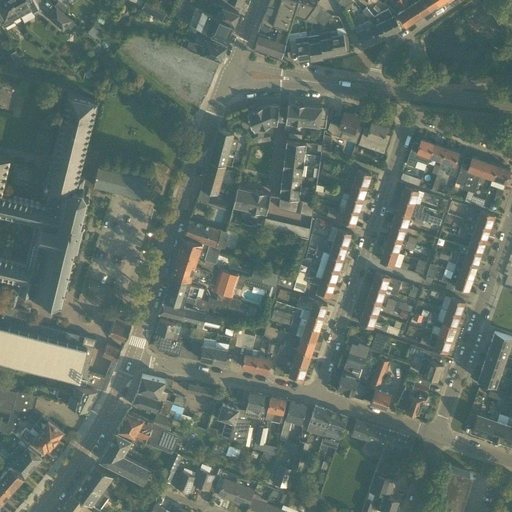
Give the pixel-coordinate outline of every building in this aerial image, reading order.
[(0,11),(0,20),(2,24),(12,19),(11,14),(17,11),(11,0),(0,0),(0,8),(1,11),(0,11)] [(11,0),(17,11),(21,17),(38,7),(34,0),(11,0)] [(56,6),(62,11),(67,6),(59,0),(58,0),(54,5),(56,6)] [(180,9),(184,0),(177,0),(174,6),(180,9)] [(253,46),(281,56),(285,43),(294,15),(306,18),(315,6),(297,0),(268,0),(266,6),(267,6),(267,5),(273,7),(271,14),(265,12),(264,11),(263,14),(261,20),(260,22),(256,34),(253,46)] [(405,26),(414,20),(400,0),(395,0),(402,10),(397,13),(405,26)] [(400,0),(414,20),(421,15),(413,2),(411,0),(400,0)] [(421,15),(430,9),(423,0),(416,0),(413,2),(421,15)] [(423,0),(430,9),(438,4),(435,0),(423,0)] [(511,0),(497,0),(490,5),(502,26),(505,25),(507,27),(506,28),(507,37),(511,35),(511,0)] [(218,17),(234,24),(239,13),(214,2),(212,8),(219,10),(220,11),(218,17)] [(151,3),(147,12),(150,13),(163,20),(167,12),(159,7),(151,3)] [(321,8),(316,4),(315,6),(306,18),(304,20),(317,23),(317,20),(314,18),(321,8)] [(196,5),(189,22),(227,43),(234,24),(218,17),(196,5)] [(56,6),(47,16),(63,30),(72,20),(62,11),(56,6)] [(375,24),(381,37),(391,33),(384,16),(382,17),(380,13),(374,16),(366,7),(362,10),(374,24),(375,24)] [(317,20),(319,22),(326,12),(321,8),(314,18),(317,20)] [(395,15),(392,16),(388,8),(380,13),(382,17),(384,16),(391,33),(401,29),(395,15)] [(332,16),(326,12),(319,22),(324,25),(332,16)] [(375,24),(374,24),(356,32),(362,46),(381,37),(375,24)] [(87,32),(97,40),(102,34),(92,26),(87,32)] [(334,51),(349,49),(346,32),(343,26),(336,28),(337,30),(330,31),(334,51)] [(334,53),(334,51),(330,31),(318,33),(319,34),(322,55),(334,53)] [(225,45),(197,34),(194,40),(184,37),(181,45),(220,60),(221,60),(220,59),(222,55),(222,54),(224,50),(225,46),(225,45)] [(310,57),(310,59),(323,57),(322,55),(319,34),(307,36),(310,57)] [(307,36),(295,38),(295,39),(289,40),(291,52),(297,51),(298,59),(310,57),(307,36)] [(16,50),(11,53),(14,59),(22,61),(16,50)] [(75,256),(75,254),(72,254),(74,247),(77,247),(80,234),(82,235),(83,233),(80,233),(82,225),(84,226),(85,224),(82,223),(84,216),(85,217),(85,215),(84,214),(86,207),(87,208),(88,206),(86,206),(88,197),(90,197),(90,195),(89,195),(90,191),(88,188),(85,187),(83,186),(85,177),(79,176),(80,167),(84,151),(87,152),(90,141),(87,141),(97,100),(68,92),(66,99),(63,98),(61,103),(58,114),(62,115),(52,155),(47,154),(47,155),(46,161),(50,162),(50,165),(46,164),(41,185),(40,185),(39,190),(38,189),(38,191),(44,193),(42,199),(35,197),(34,200),(11,195),(12,192),(9,192),(9,194),(1,192),(3,184),(6,184),(9,183),(10,180),(8,179),(7,178),(6,177),(5,177),(10,157),(0,154),(0,275),(13,279),(10,292),(14,293),(14,294),(16,296),(17,296),(17,294),(19,294),(20,291),(28,293),(29,294),(31,293),(40,296),(39,298),(41,299),(42,296),(59,300),(59,303),(61,303),(61,299),(63,291),(66,292),(66,290),(64,289),(65,282),(68,283),(69,281),(66,280),(67,273),(70,274),(71,272),(68,271),(70,264),(72,265),(73,263),(70,263),(72,256),(75,256)] [(167,103),(159,97),(156,101),(164,107),(167,103)] [(288,102),(286,119),(285,121),(291,122),(297,123),(299,103),(294,103),(288,102)] [(262,106),(257,108),(265,126),(270,124),(272,123),(277,123),(279,105),(269,103),(262,106)] [(304,104),(299,103),(297,123),(302,124),(302,123),(308,124),(310,105),(304,104)] [(316,106),(310,105),(308,124),(313,125),(325,127),(328,107),(316,105),(316,106)] [(265,126),(257,108),(253,109),(253,110),(247,112),(248,116),(248,117),(252,126),(254,130),(259,128),(260,128),(265,126)] [(359,116),(344,111),(340,124),(330,120),(326,131),(356,142),(361,126),(357,124),(359,116)] [(387,126),(372,121),(369,129),(364,127),(358,142),(371,146),(372,144),(385,148),(390,136),(384,134),(387,126)] [(233,131),(227,129),(218,127),(212,148),(228,151),(229,148),(236,150),(238,139),(232,137),(233,131)] [(324,135),(323,140),(328,142),(331,143),(332,137),(328,136),(324,135)] [(429,156),(433,142),(421,138),(416,151),(429,156)] [(285,151),(304,153),(305,148),(306,142),(286,139),(285,145),(286,145),(285,151)] [(433,142),(429,156),(441,160),(446,147),(433,142)] [(455,175),(457,169),(460,159),(456,158),(459,151),(446,147),(441,160),(451,163),(448,173),(455,175)] [(232,165),(236,150),(229,148),(228,151),(212,148),(209,160),(225,163),(232,165)] [(283,162),(303,164),(304,159),(303,159),(304,153),(285,151),(284,157),(283,162)] [(423,169),(426,161),(407,155),(405,162),(423,169)] [(474,190),(475,187),(485,160),(472,156),(467,168),(461,166),(456,181),(463,183),(464,180),(470,182),(468,190),(473,192),(474,190)] [(209,160),(207,166),(201,187),(217,191),(230,195),(235,196),(236,190),(219,185),(225,163),(209,160)] [(485,175),(493,178),(497,164),(485,160),(475,187),(480,189),(483,181),(485,175)] [(303,164),(283,162),(282,167),(283,167),(282,173),(301,175),(302,170),(303,164)] [(125,192),(143,197),(143,198),(149,177),(148,176),(148,177),(129,173),(129,172),(123,170),(123,171),(99,165),(99,164),(98,164),(96,171),(94,179),(93,185),(94,185),(118,191),(118,193),(124,194),(125,192)] [(352,167),(344,164),(341,170),(350,173),(352,167)] [(431,172),(436,174),(439,166),(434,164),(431,172)] [(510,169),(497,164),(493,178),(505,182),(510,169)] [(439,166),(436,174),(442,176),(445,168),(439,166)] [(361,170),(358,169),(353,182),(367,186),(371,173),(361,170)] [(301,175),(282,173),(282,179),(281,179),(280,184),(300,187),(301,181),(300,181),(301,175)] [(362,198),(367,186),(353,182),(349,194),(362,198)] [(280,196),(287,197),(292,197),(298,198),(299,192),(300,192),(300,187),(280,184),(280,189),(279,196),(280,196)] [(337,184),(335,189),(343,192),(345,187),(337,184)] [(414,202),(416,194),(422,196),(422,197),(430,200),(432,194),(424,191),(405,185),(401,197),(414,202)] [(238,206),(244,207),(248,189),(242,188),(242,187),(237,186),(236,190),(235,196),(233,206),(238,207),(238,206)] [(495,194),(500,196),(503,188),(497,186),(495,194)] [(201,187),(196,198),(232,210),(233,206),(235,196),(230,195),(217,191),(201,187)] [(255,210),(259,191),(254,190),(248,189),(244,207),(249,209),(255,210)] [(343,192),(335,189),(333,195),(342,197),(343,192)] [(264,192),(259,191),(255,210),(260,212),(260,211),(266,212),(270,194),(264,192)] [(349,194),(345,207),(358,211),(362,198),(349,194)] [(287,197),(280,196),(278,208),(284,209),(287,197)] [(472,196),(470,202),(482,206),(484,200),(472,196)] [(292,197),(290,211),(295,212),(297,199),(298,199),(298,198),(292,197)] [(410,215),(415,217),(423,219),(425,214),(417,211),(419,204),(414,202),(401,197),(396,210),(410,215)] [(467,204),(465,211),(473,213),(475,207),(467,204)] [(354,224),(358,211),(345,207),(341,219),(354,224)] [(328,209),(327,215),(335,217),(337,212),(328,209)] [(396,210),(392,223),(405,227),(410,215),(396,210)] [(476,222),(490,227),(494,214),(481,210),(476,222)] [(221,229),(188,218),(183,234),(221,246),(222,246),(223,246),(224,245),(225,244),(228,234),(228,233),(227,232),(226,231),(221,229)] [(271,220),(269,230),(307,234),(308,225),(271,220)] [(476,222),(472,235),(485,239),(490,227),(476,222)] [(332,226),(324,223),(322,229),(330,231),(332,226)] [(405,227),(392,223),(388,235),(401,240),(405,227)] [(458,230),(467,233),(468,228),(460,225),(458,230)] [(338,228),(333,240),(347,245),(351,232),(338,228)] [(465,238),(467,233),(458,230),(456,235),(465,238)] [(220,248),(183,235),(180,246),(191,249),(189,254),(197,256),(198,254),(204,256),(204,259),(215,263),(220,248)] [(388,235),(384,248),(397,252),(401,240),(388,235)] [(481,252),(485,239),(472,235),(468,247),(481,252)] [(407,241),(415,244),(417,239),(409,236),(407,241)] [(343,257),(347,245),(333,240),(329,253),(343,257)] [(317,243),(316,248),(324,251),(326,246),(317,243)] [(180,246),(174,263),(186,266),(187,262),(195,264),(196,262),(202,264),(201,267),(213,271),(215,263),(204,259),(204,256),(198,254),(197,256),(189,254),(191,249),(180,246)] [(477,264),(481,252),(468,247),(466,253),(460,251),(459,252),(452,250),(450,255),(477,264)] [(316,248),(315,248),(314,254),(322,257),(324,251),(316,248)] [(393,264),(397,252),(384,248),(380,260),(393,264)] [(456,263),(453,270),(472,277),(477,264),(450,255),(440,252),(439,257),(456,263)] [(338,270),(343,257),(329,253),(325,265),(338,270)] [(418,258),(415,270),(414,270),(422,273),(426,261),(418,258)] [(400,261),(398,266),(407,269),(409,263),(400,261)] [(174,263),(171,273),(191,279),(197,281),(198,279),(209,283),(213,271),(201,267),(200,268),(194,266),(195,264),(187,262),(186,266),(174,263)] [(430,262),(426,275),(434,278),(438,265),(430,262)] [(334,282),(338,270),(325,265),(321,278),(334,282)] [(213,290),(218,292),(231,296),(235,286),(241,288),(245,276),(238,274),(220,268),(217,279),(213,290)] [(309,268),(307,273),(315,276),(317,270),(309,268)] [(265,270),(262,281),(276,285),(280,274),(265,270)] [(441,280),(455,285),(468,290),(472,277),(453,270),(451,276),(450,277),(443,275),(441,280)] [(401,280),(376,271),(372,284),(385,289),(397,293),(401,280)] [(171,273),(166,289),(192,296),(193,295),(196,296),(199,287),(189,284),(191,279),(171,273)] [(307,273),(306,273),(304,279),(319,284),(317,290),(330,295),(334,282),(321,278),(315,276),(307,273)] [(280,274),(277,282),(304,291),(307,283),(295,279),(280,274)] [(372,284),(367,296),(381,301),(385,289),(372,284)] [(413,296),(417,287),(411,284),(407,293),(413,296)] [(163,299),(183,305),(185,299),(191,301),(194,302),(192,308),(208,312),(209,307),(213,308),(215,301),(216,299),(210,297),(208,301),(200,299),(201,297),(196,296),(193,295),(192,296),(166,289),(163,299)] [(437,291),(435,297),(443,300),(445,294),(437,291)] [(231,297),(231,296),(218,292),(216,299),(215,301),(228,305),(231,297)] [(298,300),(306,303),(308,297),(300,294),(298,300)] [(381,301),(367,296),(363,309),(377,313),(381,301)] [(451,296),(447,309),(460,313),(464,301),(451,296)] [(228,305),(237,308),(240,300),(231,297),(228,305)] [(388,297),(387,302),(395,305),(396,299),(388,297)] [(217,332),(218,326),(221,315),(212,313),(211,313),(208,312),(192,308),(184,306),(185,305),(183,305),(163,299),(159,312),(203,323),(202,329),(205,329),(217,332)] [(314,299),(309,312),(323,316),(327,304),(314,299)] [(215,301),(213,308),(212,313),(221,315),(234,319),(237,308),(228,305),(215,301)] [(399,301),(398,307),(410,311),(412,305),(399,301)] [(395,305),(387,302),(385,308),(393,311),(395,305)] [(0,361),(76,381),(105,388),(122,347),(121,347),(119,347),(119,348),(107,344),(102,354),(112,358),(105,376),(89,372),(89,369),(87,369),(90,357),(91,357),(96,338),(84,335),(83,337),(79,336),(80,334),(79,334),(78,338),(76,338),(76,336),(71,335),(71,336),(66,335),(67,333),(61,332),(61,334),(56,333),(57,331),(52,330),(51,331),(47,330),(47,328),(42,327),(42,329),(37,328),(38,326),(32,324),(31,326),(29,326),(30,321),(29,323),(25,322),(28,311),(23,309),(24,308),(21,307),(21,309),(5,305),(3,312),(2,312),(0,318),(0,361)] [(243,310),(237,308),(234,318),(240,320),(243,310)] [(323,316),(309,312),(307,319),(274,308),(272,313),(273,313),(319,329),(323,316)] [(377,313),(363,309),(359,321),(372,326),(377,313)] [(447,309),(442,321),(456,326),(460,313),(447,309)] [(430,311),(428,317),(437,319),(439,314),(430,311)] [(301,336),(301,337),(315,341),(319,329),(273,313),(271,319),(290,325),(289,325),(298,328),(296,334),(301,336)] [(110,314),(103,329),(123,337),(122,340),(123,341),(124,341),(131,324),(115,316),(110,314)] [(159,317),(156,331),(160,332),(158,340),(155,341),(159,348),(161,348),(160,350),(179,355),(181,345),(182,340),(178,339),(179,333),(181,323),(159,317)] [(440,327),(438,334),(451,338),(456,326),(442,321),(437,319),(428,317),(427,322),(440,327)] [(235,345),(240,346),(243,333),(246,322),(237,320),(233,336),(236,337),(235,345)] [(191,339),(197,340),(199,328),(193,327),(191,339)] [(205,329),(202,329),(199,328),(197,340),(203,341),(205,329)] [(491,340),(509,347),(511,337),(511,336),(494,330),(491,340)] [(387,336),(376,332),(370,348),(381,352),(387,336)] [(447,351),(451,338),(438,334),(432,332),(429,339),(422,336),(420,342),(447,351)] [(240,346),(251,348),(254,335),(243,333),(240,346)] [(234,348),(235,345),(236,337),(233,336),(230,336),(228,347),(234,348)] [(310,354),(315,341),(301,337),(297,349),(310,354)] [(293,342),(285,339),(283,345),(291,348),(293,342)] [(505,356),(509,347),(491,340),(488,350),(505,356)] [(266,351),(273,352),(274,344),(268,343),(266,351)] [(352,343),(336,389),(344,392),(345,395),(349,396),(351,394),(352,395),(355,386),(358,385),(359,381),(358,378),(362,368),(369,347),(358,343),(357,345),(352,343)] [(215,346),(202,344),(200,359),(212,361),(215,346)] [(291,348),(283,345),(280,344),(279,349),(290,353),(291,348)] [(443,363),(441,363),(444,355),(411,344),(408,352),(429,359),(424,375),(429,377),(429,378),(431,378),(437,379),(443,363)] [(224,363),(227,348),(215,346),(212,361),(224,363)] [(293,362),(306,366),(310,354),(297,349),(293,362)] [(484,360),(502,366),(505,356),(488,350),(484,360)] [(242,367),(255,369),(258,355),(245,353),(242,367)] [(258,355),(255,369),(268,372),(271,358),(258,355)] [(375,387),(370,402),(385,408),(391,392),(379,388),(385,370),(387,371),(388,366),(387,365),(388,361),(380,358),(369,385),(375,387)] [(481,369),(499,376),(502,366),(484,360),(481,369)] [(302,379),(306,366),(293,362),(289,374),(302,379)] [(495,386),(499,376),(481,369),(477,380),(495,386)] [(165,379),(142,374),(138,389),(164,397),(172,400),(172,402),(183,406),(186,397),(175,393),(162,388),(165,379)] [(410,394),(402,392),(397,402),(398,402),(400,402),(405,404),(406,404),(405,409),(406,409),(408,411),(410,411),(411,411),(417,413),(420,404),(422,405),(424,400),(425,401),(428,393),(427,392),(430,381),(416,376),(412,387),(420,390),(418,396),(410,394)] [(58,389),(92,398),(93,395),(95,395),(98,391),(96,389),(96,388),(61,378),(58,389)] [(215,389),(189,383),(187,391),(213,397),(215,389)] [(37,395),(28,393),(0,385),(0,410),(9,413),(7,423),(0,421),(0,428),(8,433),(19,418),(24,421),(28,415),(34,407),(32,406),(34,399),(32,398),(33,395),(37,396),(37,395)] [(92,398),(58,389),(56,396),(68,399),(67,403),(87,408),(87,407),(89,407),(92,402),(90,401),(92,398),(93,398),(92,398)] [(172,400),(164,397),(163,399),(137,390),(132,401),(158,411),(157,412),(173,418),(175,411),(170,408),(172,402),(172,400)] [(259,416),(261,408),(262,409),(265,394),(249,391),(246,406),(244,415),(251,416),(251,414),(259,416)] [(285,412),(283,412),(285,399),(270,395),(265,418),(283,421),(285,412)] [(218,416),(222,403),(216,400),(212,414),(218,416)] [(290,400),(282,429),(279,438),(286,440),(292,419),(301,422),(306,404),(290,400)] [(225,421),(221,435),(230,439),(235,422),(236,417),(238,411),(239,408),(238,408),(236,406),(234,405),(232,406),(229,405),(229,403),(228,405),(222,403),(218,416),(217,419),(225,421)] [(315,405),(307,430),(323,436),(331,410),(315,405)] [(153,420),(127,410),(122,419),(176,442),(179,434),(169,429),(170,427),(173,418),(157,412),(157,413),(156,412),(153,420)] [(331,410),(323,436),(339,441),(347,416),(331,410)] [(481,434),(487,416),(477,413),(471,430),(481,434)] [(48,419),(41,415),(32,426),(39,431),(40,430),(55,441),(59,436),(60,435),(62,433),(62,431),(63,430),(61,429),(61,428),(48,419)] [(487,416),(481,434),(491,437),(497,419),(487,416)] [(235,422),(230,439),(245,444),(250,419),(236,417),(235,422)] [(172,452),(172,450),(176,442),(122,419),(117,428),(146,439),(145,441),(171,452),(172,452)] [(369,448),(382,452),(389,430),(356,419),(351,433),(371,440),(369,448)] [(506,423),(497,419),(491,437),(500,440),(506,423)] [(510,444),(511,437),(511,424),(506,423),(500,440),(510,444)] [(255,441),(264,443),(268,427),(259,425),(255,441)] [(54,442),(55,441),(40,430),(39,431),(36,435),(25,427),(21,433),(18,431),(15,434),(18,436),(20,437),(28,443),(41,455),(47,447),(49,448),(50,447),(52,446),(54,444),(54,442)] [(132,449),(126,447),(132,437),(116,430),(107,445),(146,465),(149,458),(132,449)] [(389,430),(382,452),(378,461),(391,465),(387,463),(389,455),(407,461),(415,438),(389,430)] [(13,440),(9,445),(33,466),(37,461),(38,462),(41,459),(41,457),(42,455),(41,455),(28,443),(20,437),(15,442),(13,440)] [(177,449),(186,452),(191,440),(182,437),(177,449)] [(309,441),(300,439),(293,465),(302,468),(309,441)] [(294,450),(296,443),(289,441),(287,448),(294,450)] [(33,466),(9,445),(6,449),(10,452),(9,453),(15,458),(11,463),(25,475),(26,474),(28,474),(31,471),(30,469),(33,466)] [(107,445),(103,452),(99,459),(139,479),(143,481),(150,467),(146,465),(107,445)] [(165,467),(175,472),(183,455),(172,450),(172,452),(171,452),(165,467)] [(0,465),(6,470),(4,472),(0,476),(0,480),(11,491),(11,490),(19,482),(21,482),(23,479),(23,477),(0,455),(0,465)] [(388,496),(394,480),(386,477),(391,465),(378,461),(369,490),(380,494),(388,496)] [(95,464),(84,478),(109,496),(114,499),(117,496),(112,492),(112,491),(105,486),(104,488),(102,487),(113,474),(95,464)] [(274,483),(286,486),(291,468),(279,465),(274,483)] [(465,485),(469,471),(450,465),(439,499),(458,505),(463,491),(468,493),(470,487),(465,485)] [(193,484),(195,485),(208,490),(215,474),(214,474),(197,467),(194,475),(196,476),(193,484)] [(196,476),(194,475),(181,470),(175,486),(192,492),(195,485),(193,484),(196,476)] [(84,478),(73,493),(94,504),(100,507),(106,500),(109,496),(84,478)] [(232,500),(239,484),(224,478),(218,494),(232,500)] [(0,498),(2,501),(3,501),(6,497),(6,496),(8,497),(11,494),(10,492),(11,492),(11,491),(0,480),(0,498)] [(232,500),(247,505),(251,497),(254,489),(239,484),(232,500)] [(87,511),(94,504),(73,493),(61,508),(57,511),(87,511)] [(385,511),(393,511),(398,500),(398,499),(388,496),(380,494),(375,509),(385,511)] [(251,497),(247,505),(245,511),(262,511),(266,503),(251,497)] [(456,511),(458,505),(439,499),(435,511),(456,511)] [(371,511),(375,503),(365,500),(362,510),(367,511),(371,511)] [(157,511),(160,506),(155,503),(150,511),(157,511)] [(262,511),(279,511),(281,509),(266,503),(262,511)]
